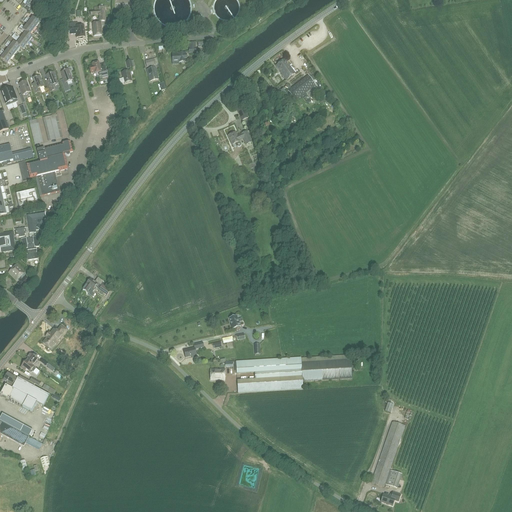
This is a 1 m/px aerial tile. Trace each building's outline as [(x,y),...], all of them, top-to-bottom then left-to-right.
[(105,21),(105,7),(99,8),(99,7),(90,8),(90,16),(99,15),(100,21),(105,21)] [(28,17),(26,19),(36,27),(39,23),(32,17),(31,19),(28,17)] [(36,27),(26,19),(24,21),(27,24),(26,26),(33,31),(36,27)] [(76,34),(76,38),(79,38),(79,39),(82,39),(83,38),(83,37),(85,37),(84,25),(75,26),(74,23),(69,24),(70,28),(70,34),(76,34)] [(102,35),(100,23),(93,23),(94,36),(102,35)] [(21,25),(20,27),(30,35),(33,31),(26,26),(24,28),(21,25)] [(32,37),(30,35),(20,27),(18,29),(24,34),(22,36),(29,41),(32,37)] [(15,34),(13,36),(26,46),(29,41),(22,36),(21,38),(15,34)] [(26,46),(13,36),(12,38),(15,40),(17,42),(16,44),(13,42),(20,47),(23,50),(26,46)] [(8,42),(7,44),(17,51),(20,47),(13,42),(12,44),(8,42)] [(17,51),(7,44),(5,46),(8,48),(7,50),(14,56),(17,51)] [(2,50),(0,52),(10,60),(14,56),(7,50),(5,52),(2,50)] [(10,60),(0,52),(0,54),(2,56),(0,58),(7,64),(10,60)] [(173,63),(178,62),(186,62),(185,53),(178,53),(178,54),(172,54),(173,63)] [(280,72),(286,80),(295,73),(289,65),(288,65),(284,60),(276,66),(281,72),(280,72)] [(126,62),(128,69),(133,68),(132,66),(135,66),(133,61),(131,62),(131,61),(126,62)] [(108,77),(106,68),(100,69),(99,62),(92,64),(93,66),(89,67),(91,73),(94,73),(95,73),(98,72),(99,76),(102,75),(102,78),(108,77)] [(70,90),(68,84),(72,83),(71,80),(72,80),(68,70),(71,69),(71,68),(65,71),(65,70),(64,71),(61,72),(64,79),(60,80),(65,92),(70,90)] [(155,68),(147,70),(148,73),(149,73),(151,81),(157,80),(155,73),(157,72),(155,68)] [(132,82),(129,71),(121,73),(125,84),(126,85),(129,84),(132,82)] [(46,84),(48,88),(49,92),(54,90),(52,85),(58,83),(54,73),(47,76),(49,83),(46,84)] [(44,87),(40,76),(33,79),(35,85),(33,86),(32,85),(36,94),(41,92),(39,88),(43,87),(44,87)] [(288,91),(295,101),(315,86),(308,76),(288,91)] [(22,95),(23,95),(31,92),(26,82),(19,84),(22,91),(20,91),(22,94),(22,95)] [(8,89),(6,89),(12,104),(18,102),(17,99),(13,89),(12,87),(8,89)] [(12,104),(6,89),(0,92),(5,104),(6,106),(12,104)] [(66,135),(73,134),(71,123),(69,124),(66,107),(60,108),(66,135)] [(243,107),(237,110),(242,121),(248,118),(243,107)] [(0,132),(9,129),(2,111),(0,111),(0,132)] [(252,142),(247,132),(240,135),(239,137),(238,138),(235,133),(228,136),(232,145),(239,142),(239,141),(243,139),(246,145),(252,142)] [(27,166),(26,166),(27,171),(29,171),(31,178),(35,177),(38,176),(43,196),(59,192),(55,172),(67,169),(64,156),(65,156),(65,155),(66,155),(66,156),(67,156),(67,157),(68,157),(69,157),(69,156),(70,156),(70,155),(70,154),(69,153),(73,152),(70,142),(37,150),(40,162),(27,165),(27,166)] [(0,163),(7,162),(7,163),(13,161),(13,160),(14,162),(19,161),(33,157),(31,150),(12,155),(10,145),(0,147),(0,163)] [(19,163),(23,182),(29,181),(25,162),(19,163)] [(35,189),(16,194),(19,207),(38,203),(35,189)] [(29,228),(30,233),(28,234),(29,234),(36,233),(36,231),(39,230),(40,229),(45,232),(49,227),(44,224),(44,223),(44,219),(46,219),(45,211),(45,212),(27,215),(29,225),(30,225),(31,228),(29,228)] [(15,230),(16,236),(19,235),(19,238),(25,237),(25,234),(26,234),(25,228),(26,228),(25,228),(14,229),(15,230)] [(15,250),(14,241),(17,241),(16,238),(13,238),(12,232),(0,234),(0,249),(1,254),(1,253),(15,250)] [(38,237),(29,238),(22,239),(24,249),(26,249),(28,261),(38,259),(36,247),(40,247),(39,246),(38,247),(37,237),(38,237)] [(17,264),(8,273),(17,281),(18,280),(21,282),(18,285),(22,289),(28,284),(26,282),(28,280),(25,277),(23,275),(26,272),(17,264)] [(99,289),(99,290),(107,296),(110,291),(112,289),(102,282),(103,281),(98,278),(94,282),(90,279),(86,284),(87,284),(83,289),(88,293),(88,292),(89,293),(88,294),(90,296),(94,290),(94,289),(95,287),(99,289)] [(240,327),(236,315),(229,318),(231,325),(232,329),(235,328),(236,331),(241,330),(239,327),(240,327)] [(56,344),(58,340),(66,330),(60,326),(56,331),(54,329),(43,342),(48,346),(49,344),(53,347),(55,343),(56,344)] [(185,346),(189,345),(188,341),(177,345),(180,351),(186,349),(185,346)] [(197,356),(195,349),(204,347),(202,342),(194,345),(194,348),(184,350),(185,358),(191,356),(192,358),(197,356)] [(26,361),(36,369),(33,366),(38,360),(30,353),(27,358),(28,359),(26,361)] [(238,393),(302,389),(302,382),(352,379),(351,376),(353,376),(352,372),(351,372),(350,355),(236,362),(237,374),(254,373),(255,379),(237,380),(238,393)] [(36,369),(26,361),(21,368),(25,371),(26,370),(29,373),(30,372),(31,373),(32,372),(33,372),(36,369)] [(48,363),(46,366),(48,367),(47,368),(52,372),(55,369),(48,363)] [(225,369),(210,369),(210,381),(225,380),(225,369)] [(3,380),(12,385),(17,377),(8,372),(3,380)] [(9,399),(15,403),(32,412),(37,402),(44,406),(50,396),(28,384),(30,381),(20,376),(19,379),(18,378),(12,389),(5,384),(4,386),(0,394),(9,399)] [(41,383),(32,377),(30,381),(39,386),(41,383)] [(391,413),(393,405),(387,403),(384,411),(391,413)] [(33,429),(2,413),(0,417),(0,419),(29,436),(33,429)] [(0,433),(24,447),(25,443),(39,451),(42,444),(29,436),(0,419),(0,433)] [(392,422),(371,483),(384,488),(405,426),(392,422)] [(50,465),(48,456),(40,458),(42,467),(50,465)] [(397,489),(402,475),(390,471),(385,485),(397,489)] [(400,495),(393,493),(391,497),(383,495),(380,502),(392,506),(394,501),(398,502),(400,495)]
